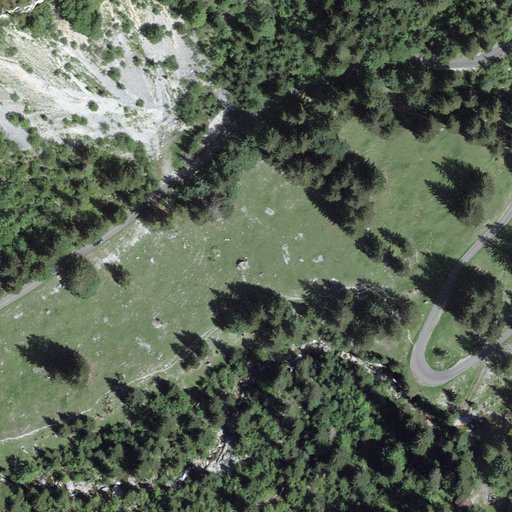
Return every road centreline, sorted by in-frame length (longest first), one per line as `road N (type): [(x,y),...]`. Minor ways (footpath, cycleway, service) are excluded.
road 1 (unclassified): [(0,305),(125,220),(277,100),(396,58),(480,60),(511,38)]
road 2 (unclassified): [(511,211),(453,274),(416,362),(434,378),(511,330)]
road 3 (track): [(493,348),(465,421),(496,511)]
